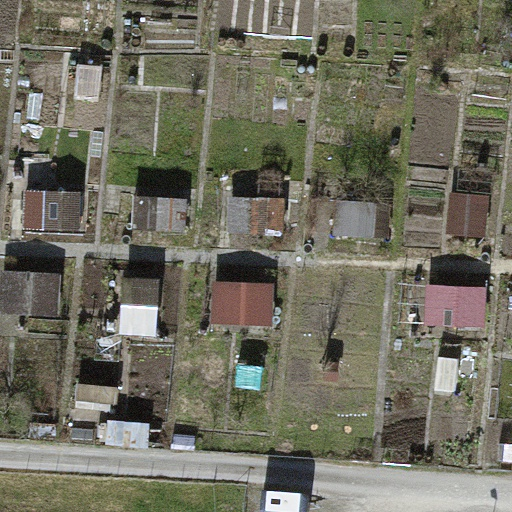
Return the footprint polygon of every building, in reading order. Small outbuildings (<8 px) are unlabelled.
[(82,196),(25,194),(24,225),(23,232),(81,233),(82,196)] [(490,199),(452,196),(450,219),(448,236),(487,240),(490,199)] [(161,200),(135,199),(133,232),(188,235),(189,202),(161,200)] [(286,202),(230,200),(230,235),(285,236),(286,202)] [(391,206),(336,203),(336,209),(335,238),(390,241),(391,206)] [(62,277),(2,273),(0,312),(0,317),(60,321),(62,277)] [(161,282),(124,280),(122,315),(120,338),(127,339),(157,340),(157,338),(161,282)] [(245,285),(214,284),(213,328),(235,328),(274,330),(274,326),(274,286),(245,285)] [(489,291),(429,288),(426,328),(437,329),(486,332),(489,291)]
